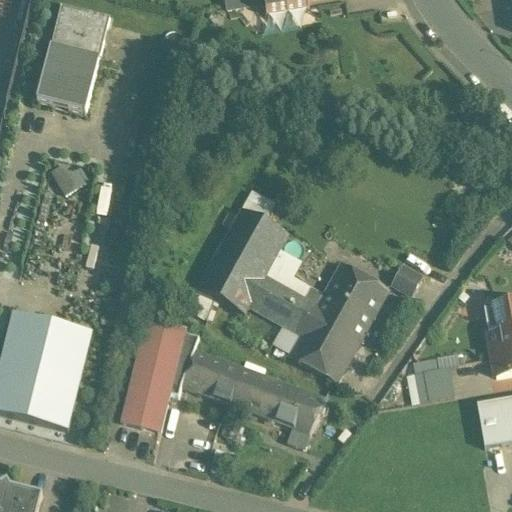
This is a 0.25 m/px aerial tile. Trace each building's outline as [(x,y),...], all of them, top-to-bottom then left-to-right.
[(263,0),(267,20),(310,12),(309,4),(331,0),(263,0)] [(111,21),(62,9),(52,51),(100,63),(111,21)] [(100,63),(52,51),(38,106),(40,107),(85,118),(87,119),(100,63)] [(66,198),(93,185),(86,169),(73,175),(69,167),(55,173),(66,198)] [(243,215),(199,294),(246,320),(250,312),(265,283),(266,281),(289,240),(243,215)] [(390,295),(342,269),(326,296),(375,322),(390,295)] [(437,282),(405,269),(396,293),(422,303),(425,293),(432,295),(437,282)] [(318,310),(266,281),(265,283),(250,312),(301,341),(290,361),(338,388),(375,322),(326,296),(318,310)] [(511,309),(504,311),(505,312),(509,312),(511,330),(511,334),(490,338),(497,382),(511,379),(511,309)] [(504,311),(485,314),(490,338),(511,334),(511,330),(509,312),(505,312),(504,311)] [(13,318),(0,372),(0,418),(70,436),(94,338),(13,318)] [(188,336),(148,326),(123,427),(162,437),(171,401),(180,403),(182,391),(195,355),(196,356),(200,344),(186,341),(188,336)] [(260,380),(196,356),(195,355),(182,391),(241,413),(260,380)] [(449,373),(426,377),(431,405),(455,401),(449,373)] [(329,405),(260,380),(241,413),(294,433),(309,439),(310,439),(311,438),(328,407),(329,405)] [(511,403),(478,410),(486,453),(511,448),(511,403)] [(309,439),(294,433),(288,448),(303,453),(309,439)] [(8,485),(1,489),(0,488),(0,511),(40,511),(43,499),(11,491),(8,485)]
